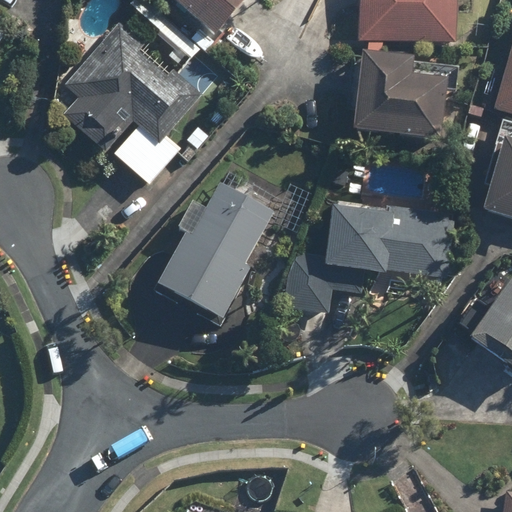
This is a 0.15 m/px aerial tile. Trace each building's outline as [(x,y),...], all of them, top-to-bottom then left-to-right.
[(162,0),(209,44),(249,0),(162,0)] [(453,0),(357,0),(357,45),(452,46),(453,0)] [(199,100),(117,26),(51,100),(79,125),(75,130),(102,155),(106,150),(148,187),(180,151),(165,138),(199,100)] [(511,46),(493,115),(511,120),(511,46)] [(409,68),(409,62),(356,58),(350,135),(440,143),(444,95),(452,96),(454,72),(409,68)] [(511,146),(501,143),(481,217),(511,225),(511,146)] [(201,210),(188,204),(174,231),(182,235),(153,289),(221,325),(248,273),(243,271),(272,215),(215,184),(201,210)] [(324,259),(293,256),(285,313),(327,319),(331,293),(361,297),(364,274),(445,283),(451,222),(329,209),(324,259)] [(511,280),(489,313),(476,303),(458,329),(472,339),(466,347),(511,377),(511,280)] [(511,511),(511,496),(503,496),(501,511),(511,511)]
